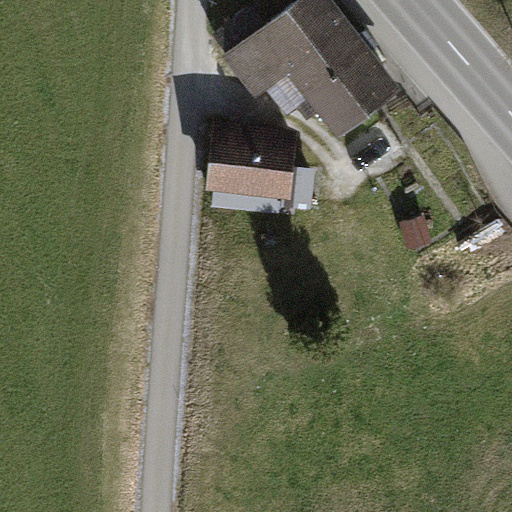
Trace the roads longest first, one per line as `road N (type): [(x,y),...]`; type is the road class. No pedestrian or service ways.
road 1 (track): [(193,0),(155,511)]
road 2 (secondary): [(412,0),(511,113)]
